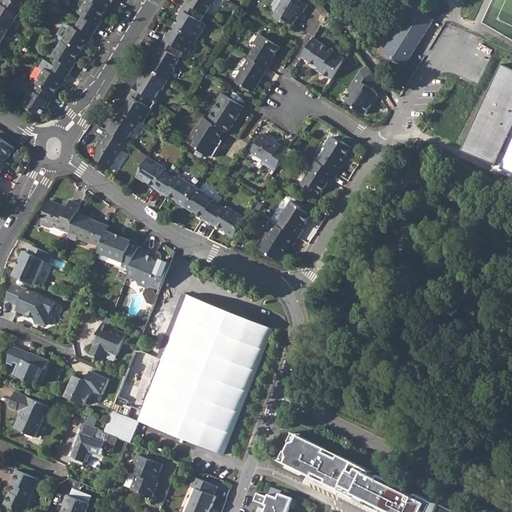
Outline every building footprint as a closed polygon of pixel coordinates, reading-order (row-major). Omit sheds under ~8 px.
[(0,23),(9,29),(23,8),(9,0),(4,0),(0,7),(0,23)] [(9,0),(23,8),(23,9),(28,0),(9,0)] [(80,22),(96,32),(100,25),(98,24),(107,10),(91,0),(87,0),(80,14),(84,16),(80,22)] [(91,0),(107,10),(108,10),(114,0),(91,0)] [(187,0),(186,3),(206,15),(212,4),(214,5),(216,0),(187,0)] [(308,5),(301,0),(300,0),(284,0),(274,16),(285,23),(286,21),(293,25),(302,11),(303,12),(308,5)] [(175,26),(198,40),(207,25),(202,21),(206,15),(186,3),(180,14),(182,15),(175,26)] [(397,40),(417,9),(414,7),(395,38),(397,40)] [(386,53),(405,66),(435,19),(417,9),(397,40),(395,38),(386,53)] [(63,41),(81,52),(90,38),(91,39),(96,32),(80,22),(76,29),(67,23),(64,25),(56,37),(63,41)] [(0,44),(9,29),(0,23),(0,44)] [(189,54),(198,40),(175,26),(169,36),(167,35),(160,46),(180,58),(185,52),(189,54)] [(250,57),(268,69),(273,62),(271,60),(273,56),(275,56),(281,47),(261,35),(256,42),(257,46),(250,57)] [(321,72),(332,79),(343,62),(333,56),(335,53),(335,52),(314,38),(302,57),(320,68),(321,72)] [(53,65),(69,75),(73,68),(72,67),(81,52),(63,41),(53,56),(57,58),(53,65)] [(150,69),(169,80),(175,70),(174,69),(180,58),(160,46),(154,56),(157,59),(150,69)] [(333,56),(343,62),(345,59),(335,53),(333,56)] [(236,81),(254,92),(260,83),(259,82),(263,75),(264,76),(268,69),(250,57),(236,81)] [(511,68),(501,64),(462,150),(496,166),(503,151),(510,154),(504,169),(511,173),(511,68)] [(38,84),(54,95),(63,80),(65,81),(69,75),(53,65),(49,71),(46,68),(36,83),(38,84)] [(355,108),(366,114),(378,95),(374,88),(380,84),(367,66),(362,70),(349,90),(351,91),(346,100),(356,106),(355,108)] [(134,88),(154,101),(161,90),(162,91),(169,80),(150,69),(144,80),(141,78),(134,88)] [(23,107),(30,112),(31,110),(42,117),(48,109),(46,108),(54,95),(38,84),(34,91),(33,90),(23,107)] [(141,122),(143,123),(157,102),(154,101),(134,88),(127,99),(129,100),(122,110),(141,122)] [(226,130),(229,132),(240,114),(238,112),(243,105),(222,93),(218,100),(219,101),(215,108),(216,109),(209,120),(226,130)] [(109,131),(126,142),(133,131),(134,132),(141,122),(122,110),(116,121),(113,119),(106,130),(109,131)] [(194,146),(213,158),(219,147),(217,146),(221,141),(223,142),(223,141),(220,139),(226,130),(209,120),(204,117),(198,128),(196,127),(190,137),(197,142),(194,146)] [(116,156),(121,149),(123,150),(127,153),(132,146),(126,142),(109,131),(97,150),(100,152),(96,159),(103,163),(101,165),(110,170),(118,157),(116,156)] [(263,163),(276,170),(289,149),(264,133),(252,152),(263,159),(263,163)] [(318,162),(338,174),(345,163),(343,161),(352,147),(343,142),(342,143),(332,137),(326,146),(327,149),(318,162)] [(0,175),(7,166),(3,164),(8,158),(9,159),(16,148),(0,138),(0,175)] [(503,151),(496,166),(504,169),(510,154),(503,151)] [(154,187),(161,192),(172,175),(165,171),(167,169),(149,157),(137,177),(155,186),(154,187)] [(306,176),(301,185),(309,190),(314,189),(315,188),(322,193),(329,181),(333,183),(338,174),(318,162),(316,160),(311,168),(313,168),(308,175),(306,176)] [(177,202),(185,207),(197,188),(179,177),(178,179),(172,175),(161,192),(178,201),(177,202)] [(203,218),(210,222),(221,205),(214,201),(215,199),(197,188),(185,207),(204,217),(203,218)] [(52,227),(70,233),(78,213),(81,205),(71,201),(67,210),(60,208),(61,206),(50,202),(40,226),(51,230),(52,227)] [(306,224),(312,215),(302,209),(303,207),(292,201),(278,224),(299,238),(304,230),(302,228),(305,224),(306,224)] [(217,226),(234,237),(246,218),(228,207),(227,209),(221,205),(210,222),(217,227),(217,226)] [(79,239),(95,245),(96,244),(102,247),(108,232),(110,227),(95,222),(94,224),(92,223),(92,222),(85,219),(86,216),(78,213),(70,233),(68,238),(78,242),(79,239)] [(260,249),(281,262),(287,253),(285,252),(288,247),(292,250),(299,238),(278,224),(273,221),(266,233),(269,235),(260,249)] [(100,251),(125,261),(123,267),(130,270),(139,249),(140,246),(133,243),(133,241),(108,232),(102,247),(100,251)] [(29,245),(15,277),(35,286),(48,255),(54,257),(57,249),(37,240),(34,248),(29,245)] [(141,285),(147,288),(152,286),(160,290),(169,266),(153,260),(147,258),(149,255),(149,253),(139,249),(130,270),(128,277),(138,280),(141,285)] [(49,322),(52,316),(50,312),(55,302),(14,284),(7,300),(20,306),(18,311),(35,318),(36,322),(42,325),(49,322)] [(137,347),(125,378),(107,423),(104,431),(131,442),(141,418),(128,413),(133,403),(143,407),(140,416),(226,451),(276,326),(186,291),(160,354),(141,347),(141,348),(137,347)] [(108,351),(118,356),(128,335),(104,324),(99,336),(101,336),(97,346),(95,345),(90,355),(104,361),(108,351)] [(14,363),(18,364),(22,366),(17,376),(36,384),(44,369),(46,370),(50,361),(37,355),(36,358),(30,355),(31,354),(12,345),(8,353),(10,354),(6,364),(12,366),(14,363)] [(13,374),(17,376),(22,366),(18,364),(13,374)] [(74,377),(65,397),(85,405),(89,395),(96,392),(103,395),(110,380),(92,372),(88,379),(83,381),(74,377)] [(14,428),(35,437),(44,415),(47,417),(51,407),(15,391),(8,406),(16,410),(17,408),(24,411),(21,416),(19,415),(14,428)] [(71,457),(84,462),(89,451),(100,455),(105,441),(94,437),(97,428),(83,423),(71,457)] [(290,441),(293,442),(298,440),(301,434),(295,431),(290,441)] [(433,511),(438,503),(419,493),(417,499),(406,494),(409,488),(382,475),(379,480),(366,474),(369,468),(341,454),(338,460),(325,453),(328,448),(301,434),(298,440),(293,442),(288,451),(290,456),(287,462),(314,476),(316,472),(329,479),(327,482),(355,496),(357,493),(369,499),(368,503),(367,505),(381,511),(433,511)] [(290,456),(288,451),(286,450),(281,459),(287,462),(290,456)] [(132,490),(153,498),(158,483),(156,482),(163,465),(138,455),(126,486),(132,489),(132,490)] [(4,505),(21,511),(24,511),(39,480),(17,470),(11,483),(16,485),(12,493),(10,492),(4,505)] [(316,472),(314,476),(327,482),(329,479),(316,472)] [(210,511),(217,497),(215,496),(219,488),(195,478),(191,487),(197,490),(187,511),(210,511)] [(269,497),(258,493),(255,500),(268,505),(266,510),(260,508),(258,511),(288,511),(294,499),(281,494),(282,491),(273,487),(269,497)] [(74,489),(72,495),(92,500),(93,495),(74,489)] [(357,493),(355,496),(368,503),(369,499),(357,493)] [(86,511),(90,504),(68,496),(64,504),(67,505),(64,511),(86,511)]
